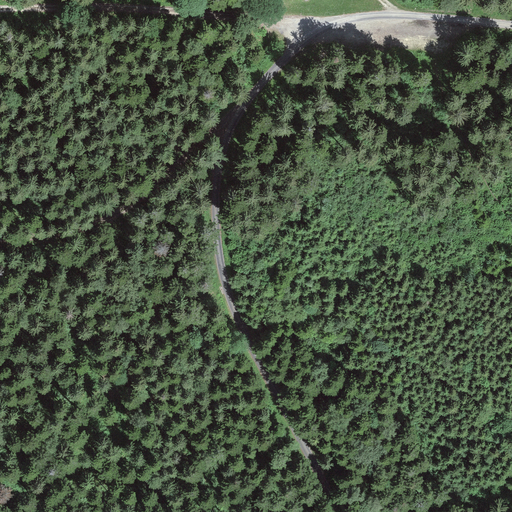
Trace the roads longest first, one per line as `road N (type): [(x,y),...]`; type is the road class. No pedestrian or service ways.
road 1 (unclassified): [(341,511),(255,356),(223,276),(215,209),(234,121),(291,51),(338,22),(410,15),(511,24)]
road 2 (track): [(0,10),(223,15),(323,28)]
road 3 (track): [(511,227),(447,107),(410,15)]
road 4 (track): [(219,252),(114,218),(0,234)]
road 5 (track): [(114,218),(234,121)]
